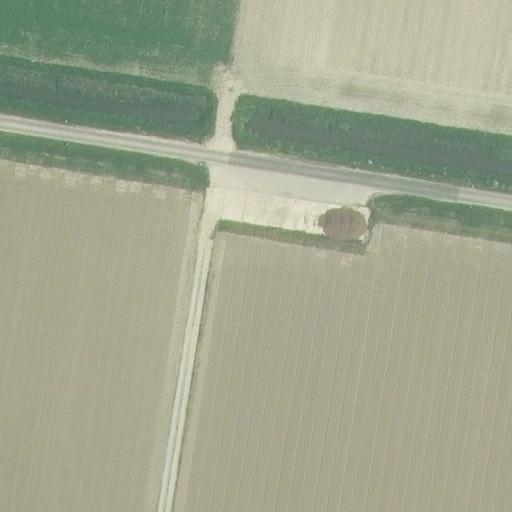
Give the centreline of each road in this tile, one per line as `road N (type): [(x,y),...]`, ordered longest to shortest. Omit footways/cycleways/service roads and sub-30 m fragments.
road 1 (tertiary): [(511,206),(0,128)]
road 2 (track): [(160,511),(212,161)]
